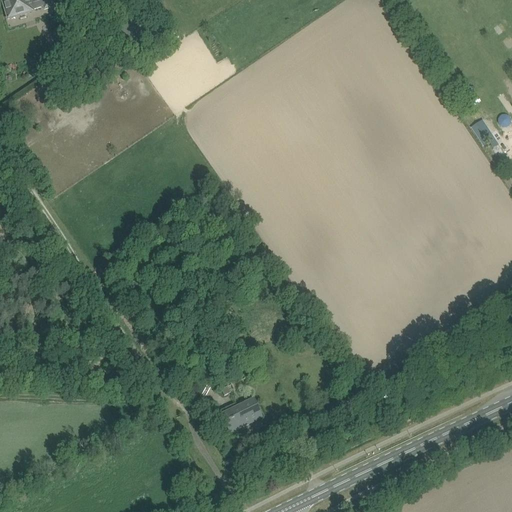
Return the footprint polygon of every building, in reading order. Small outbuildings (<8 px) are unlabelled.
[(30,0),(29,1),(28,0),(2,0),(8,19),(32,12),(32,11),(43,7),(44,10),(53,8),(50,0),(30,0)] [(87,13),(96,7),(91,1),(83,7),(87,13)] [(156,26),(144,32),(154,53),(167,47),(156,26)] [(105,46),(105,54),(118,54),(117,45),(105,46)] [(68,73),(58,79),(66,91),(76,85),(68,73)] [(498,120),(498,123),(499,125),(500,127),(502,128),(505,129),(507,129),(510,128),(511,126),(511,124),(511,118),(511,117),(509,115),(507,114),(504,114),(502,114),(500,116),(498,118),(498,120)] [(227,387),(221,390),(224,397),(230,394),(227,387)] [(229,434),(263,418),(254,400),(238,408),(236,404),(219,413),(229,434)]
